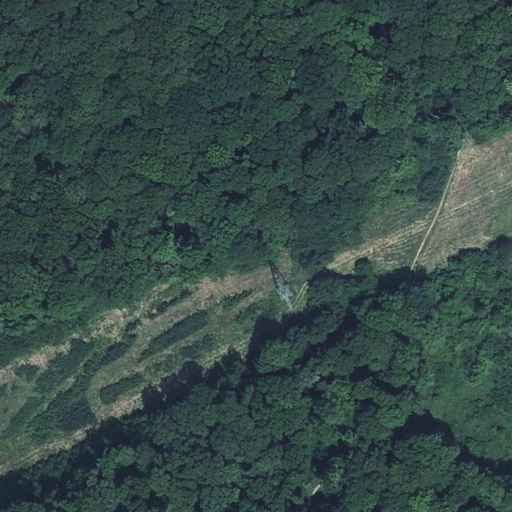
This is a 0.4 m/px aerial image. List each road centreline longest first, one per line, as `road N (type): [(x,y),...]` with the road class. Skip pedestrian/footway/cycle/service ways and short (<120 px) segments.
road 1 (track): [(308,511),(357,416),(511,6)]
road 2 (track): [(511,485),(365,395)]
